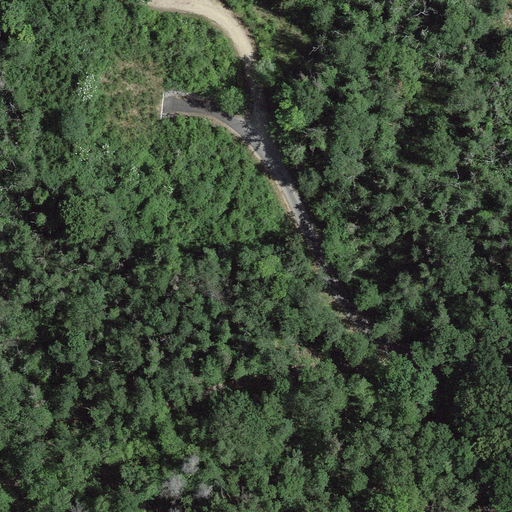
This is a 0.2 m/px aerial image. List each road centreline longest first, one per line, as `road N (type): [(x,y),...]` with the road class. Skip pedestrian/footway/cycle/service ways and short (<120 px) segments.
road 1 (track): [(403,353),(280,371),(142,412),(0,492)]
road 2 (track): [(511,341),(428,367),(493,511)]
road 3 (track): [(166,0),(234,28),(272,145)]
